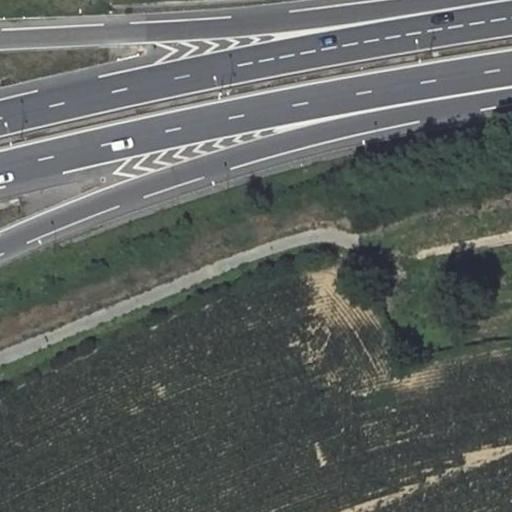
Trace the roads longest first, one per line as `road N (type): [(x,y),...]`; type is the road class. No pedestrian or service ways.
road 1 (trunk): [(0,242),(178,173),(306,135),(511,90)]
road 2 (trunk): [(0,169),(231,117),(511,68)]
road 3 (trunk): [(511,18),(359,41),(0,118)]
road 4 (trunk): [(455,0),(244,25),(0,39)]
